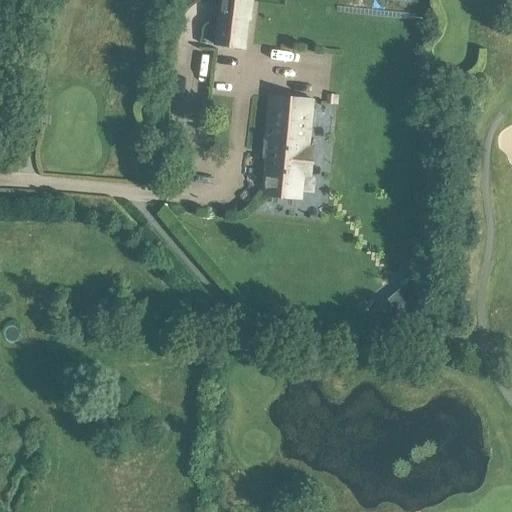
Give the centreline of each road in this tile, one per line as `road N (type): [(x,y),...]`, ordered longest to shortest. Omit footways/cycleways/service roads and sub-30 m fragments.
road 1 (unknown): [(511,408),(478,348),(462,341),(249,318),(131,193)]
road 2 (unknown): [(0,180),(113,185),(131,193),(199,190),(233,78),(293,75)]
